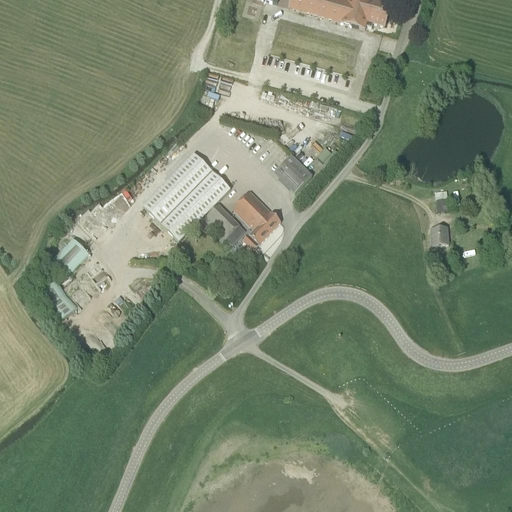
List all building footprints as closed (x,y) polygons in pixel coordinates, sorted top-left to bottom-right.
[(288,9),(290,0),(279,0),(278,6),(288,9)] [(384,30),(390,6),(373,1),(373,0),(348,0),(348,2),(339,0),(291,0),(288,11),(364,32),(365,29),(371,31),(372,26),(384,30)] [(337,158),(326,149),(317,160),(328,169),(337,158)] [(142,210),(178,245),(230,193),(194,157),(142,210)] [(273,177),(294,197),(312,180),(291,159),(273,177)] [(258,248),(280,225),(250,195),(233,213),(253,233),(248,238),(258,248)] [(446,203),(436,204),(437,216),(448,216),(446,203)] [(201,225),(222,245),(238,228),(218,208),(201,225)] [(430,232),(431,250),(448,248),(447,230),(444,230),(444,228),(438,228),(439,231),(430,232)] [(509,231),(495,232),(495,241),(510,240),(509,231)] [(258,248),(248,238),(242,245),(252,254),(258,248)] [(48,267),(64,283),(89,258),(72,242),(48,267)] [(59,325),(77,311),(52,279),(34,293),(59,325)]
